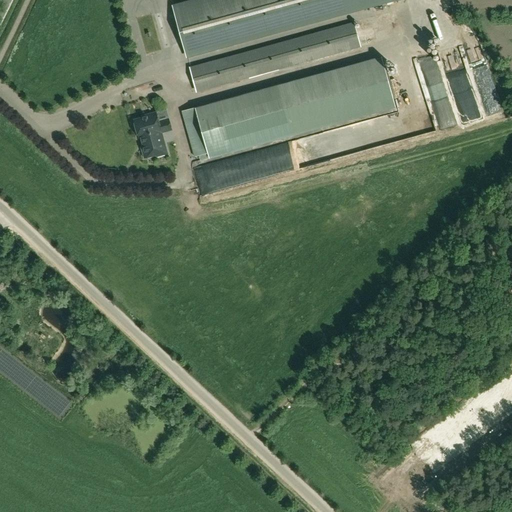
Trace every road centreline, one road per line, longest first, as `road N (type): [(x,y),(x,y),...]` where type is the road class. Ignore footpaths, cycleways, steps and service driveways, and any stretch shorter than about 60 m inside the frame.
road 1 (unclassified): [(323,511),(0,207)]
road 2 (track): [(421,487),(308,383),(249,442)]
